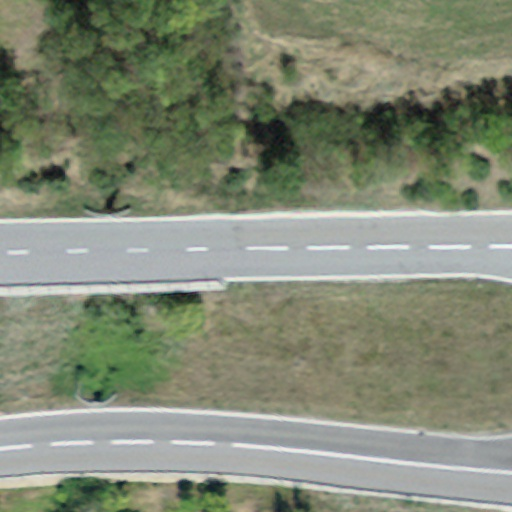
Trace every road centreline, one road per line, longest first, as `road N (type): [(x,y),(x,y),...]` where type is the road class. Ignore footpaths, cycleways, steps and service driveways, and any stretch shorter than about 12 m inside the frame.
road 1 (primary): [(0,447),(223,442),(511,471)]
road 2 (primary): [(511,244),(0,251)]
